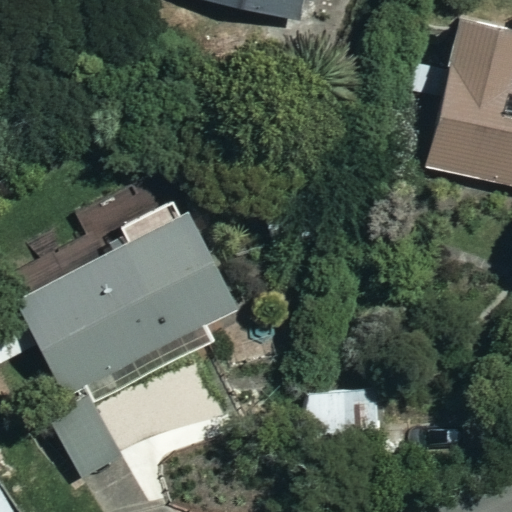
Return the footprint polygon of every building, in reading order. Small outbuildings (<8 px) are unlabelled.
[(294,0),(215,0),(292,14),(294,0)] [(511,25),(425,4),(388,155),(511,185),(511,25)] [(314,231),(298,183),(249,200),(265,247),(314,231)] [(217,305),(157,189),(100,219),(109,236),(0,292),(0,356),(26,343),(51,391),(217,305)] [(116,447),(70,382),(30,409),(76,475),(116,447)] [(372,455),(371,382),(290,384),(292,456),(372,455)]
